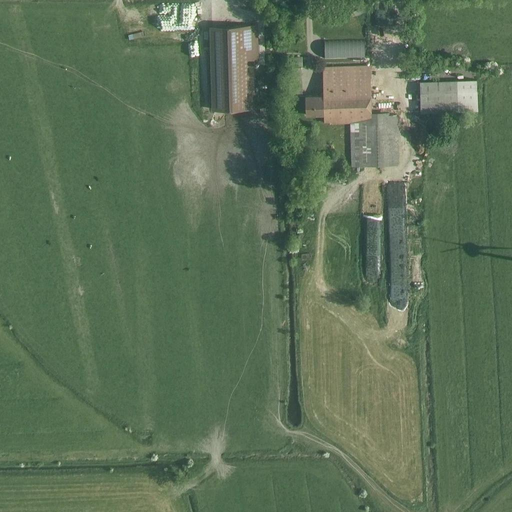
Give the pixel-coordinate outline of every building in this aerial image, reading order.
[(259,23),(205,24),(206,109),(252,108),(252,59),(259,58),(259,23)] [(370,65),(323,67),(324,94),(324,114),(325,125),(353,124),(354,168),(399,167),(398,124),(372,125),(370,65)] [(294,68),(295,77),(302,76),(301,67),(294,68)] [(460,79),(419,81),(421,117),(462,115),(460,79)] [(324,94),(303,95),(303,114),(324,114),(324,94)] [(425,241),(424,219),(415,219),(416,242),(425,241)]
